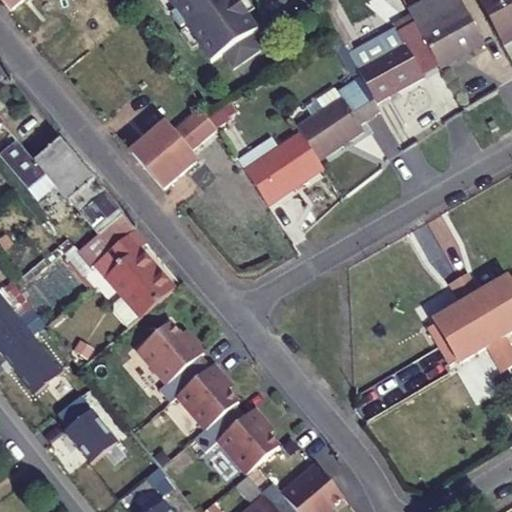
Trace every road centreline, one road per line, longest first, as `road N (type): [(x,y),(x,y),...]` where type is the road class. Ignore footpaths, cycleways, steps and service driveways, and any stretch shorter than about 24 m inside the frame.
road 1 (residential): [(0,27),(236,311)]
road 2 (residential): [(236,311),(511,153)]
road 3 (residential): [(236,311),(360,452),(392,511)]
road 4 (residential): [(0,417),(75,511)]
